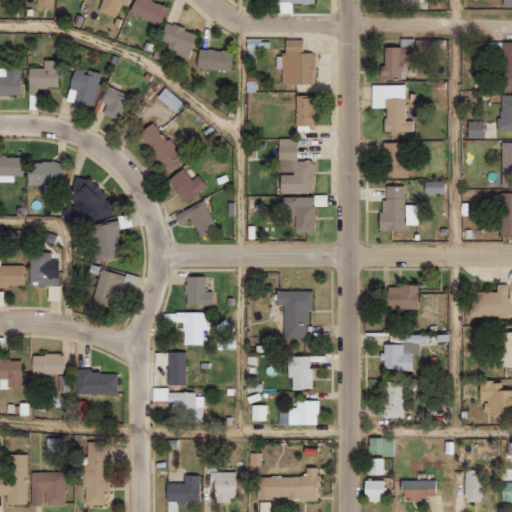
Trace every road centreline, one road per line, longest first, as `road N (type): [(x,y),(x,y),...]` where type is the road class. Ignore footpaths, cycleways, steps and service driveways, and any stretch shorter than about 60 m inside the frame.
road 1 (residential): [(352,511),(352,0)]
road 2 (residential): [(511,260),(156,262)]
road 3 (residential): [(511,22),(257,21),(210,0)]
road 4 (residential): [(139,511),(140,352),(156,262)]
road 5 (residential): [(0,127),(66,136),(102,148),(127,169),(153,225),(156,262)]
road 6 (residential): [(0,325),(66,330),(140,352)]
